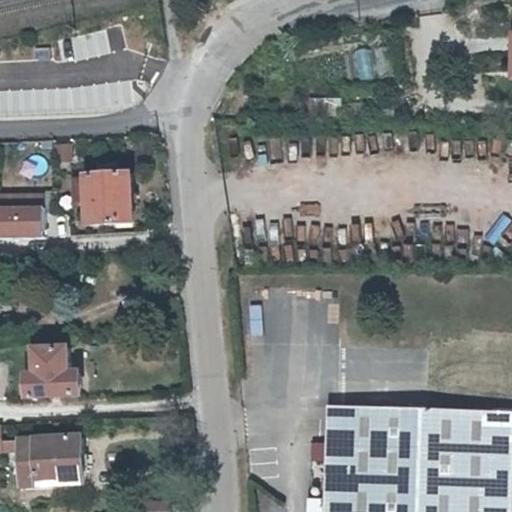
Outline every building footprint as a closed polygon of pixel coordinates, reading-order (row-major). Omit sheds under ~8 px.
[(66,64),(15,67),(18,117),(69,114),(66,64)] [(75,165),(74,146),(60,147),(61,166),(75,165)] [(145,225),(142,175),(97,177),(100,227),(145,225)] [(92,208),(89,182),(74,183),(76,209),(92,208)] [(49,195),(0,196),(0,239),(50,238),(49,195)] [(49,352),(50,377),(38,378),(39,401),(89,398),(89,376),(79,376),(78,351),(49,352)] [(511,511),(511,414),(462,413),(327,410),(327,448),(325,502),(307,502),(307,511),(511,511)] [(2,441),(3,450),(29,449),(31,487),(96,485),(94,437),(2,441)] [(175,511),(175,502),(139,504),(139,511),(175,511)]
